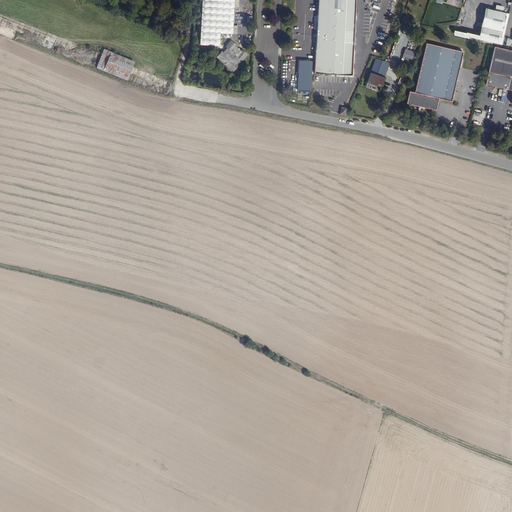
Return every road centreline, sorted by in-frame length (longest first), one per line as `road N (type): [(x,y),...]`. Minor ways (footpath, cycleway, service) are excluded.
road 1 (track): [(0,265),(204,319),(511,462)]
road 2 (unclassified): [(511,163),(269,108)]
road 3 (track): [(176,91),(109,51),(72,50),(0,21)]
